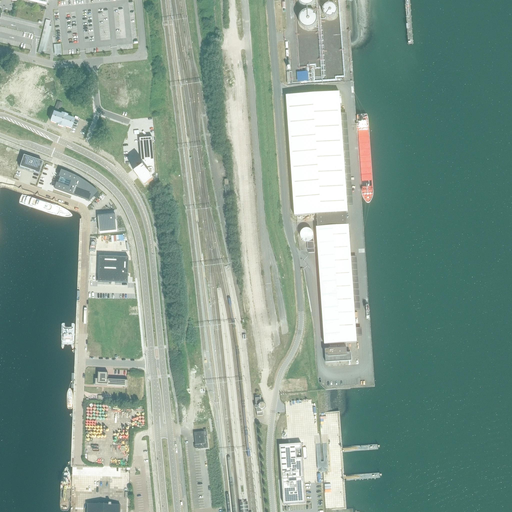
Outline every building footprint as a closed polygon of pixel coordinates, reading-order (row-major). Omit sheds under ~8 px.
[(318,2),(318,1),(318,0),(300,0),(301,1),(301,2),(301,4),(302,5),(303,7),(304,8),(306,9),(308,9),(309,10),(310,10),(312,9),(314,8),(316,7),(317,5),(318,4),(318,2)] [(339,15),(339,14),(339,12),(339,11),(338,10),(337,9),(336,8),(335,8),(333,7),(332,7),(330,7),(329,8),(328,9),(327,10),(326,11),(326,12),(326,14),(326,15),(326,16),(327,17),(328,18),(328,19),(330,20),(332,20),(333,20),(334,20),(335,20),(337,18),(338,17),(339,16),(339,15)] [(320,24),(320,22),(320,20),(319,19),(318,18),(317,16),(316,15),(315,14),(313,14),(311,13),(310,13),(308,14),(306,14),(305,16),(304,17),(303,19),(302,20),(302,22),(302,23),(303,25),(303,26),(304,28),(305,29),(307,30),(308,31),(311,31),(312,31),(314,30),(315,30),(317,28),(318,27),(319,26),(320,24)] [(50,21),(46,20),(38,52),(43,53),(43,50),(45,51),(52,27),(49,26),(50,21)] [(62,55),(61,44),(53,45),(54,55),(57,54),(57,55),(62,55)] [(105,66),(100,73),(103,104),(112,110),(150,106),(146,69),(136,63),(105,66)] [(24,92),(20,111),(34,114),(38,96),(24,92)] [(348,225),(347,212),(348,212),(339,92),(335,93),(309,94),(286,96),(295,216),(317,214),(317,227),(316,227),(324,344),(333,344),(345,343),(357,342),(349,225),(348,225)] [(61,115),(54,112),(50,121),(58,124),(58,125),(63,127),(63,126),(71,128),(74,119),(66,117),(67,116),(61,114),(61,115)] [(142,168),(135,173),(145,186),(153,180),(154,180),(151,177),(156,174),(152,138),(152,137),(140,138),(142,168)] [(0,144),(0,162),(4,164),(10,148),(0,144)] [(38,173),(42,162),(23,155),(19,167),(38,173)] [(57,183),(55,189),(72,195),(86,200),(89,201),(98,192),(95,189),(91,186),(87,184),(82,181),(78,178),(76,177),(74,176),(72,175),(71,174),(69,174),(67,173),(66,172),(64,172),(63,171),(61,171),(59,177),(57,183)] [(100,215),(98,216),(99,217),(99,224),(100,232),(117,231),(116,220),(115,214),(112,214),(100,215)] [(99,256),(98,282),(128,283),(129,257),(99,256)] [(345,343),(333,344),(333,349),(325,349),(325,354),(326,363),(352,361),(351,353),(347,353),(347,348),(346,348),(345,343)] [(97,379),(97,385),(126,386),(126,380),(108,379),(108,373),(98,372),(98,379),(97,379)] [(262,402),(261,396),(255,396),(256,406),(255,406),(255,409),(256,409),(257,416),(263,415),(262,411),(264,410),(266,408),(266,405),(263,402),(262,402)] [(205,436),(204,431),(194,433),(196,445),(198,444),(199,449),(208,448),(207,436),(205,436)] [(302,443),(279,445),(283,503),(283,504),(284,504),(284,505),(285,505),(304,503),(305,503),(306,502),(302,443)]
